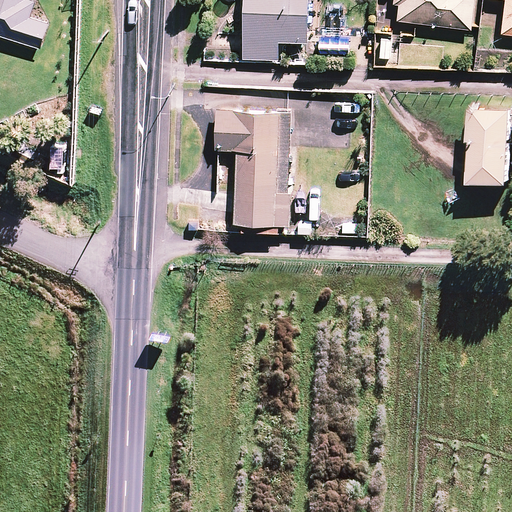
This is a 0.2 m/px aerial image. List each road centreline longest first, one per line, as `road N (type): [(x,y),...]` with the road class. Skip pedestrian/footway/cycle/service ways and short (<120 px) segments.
road 1 (secondary): [(125,511),(149,0)]
road 2 (track): [(135,244),(511,261)]
